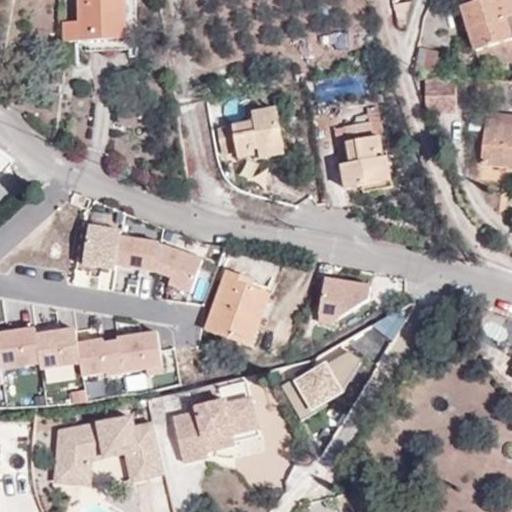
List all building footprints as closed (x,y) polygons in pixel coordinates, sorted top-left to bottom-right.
[(126,0),(80,0),(81,23),(66,24),(66,41),(86,40),(128,38),(126,0)] [(136,0),(126,0),(128,38),(86,40),(87,52),(138,49),(136,0)] [(476,53),(511,41),(511,0),(486,0),(462,8),(476,53)] [(511,62),(511,41),(476,53),(482,72),(511,62)] [(446,55),(421,48),(416,71),(442,76),(446,55)] [(457,114),(458,81),(426,81),(426,114),(457,114)] [(492,102),(494,86),(477,84),(476,100),(492,102)] [(260,152),(285,147),(278,109),(253,114),(255,123),(217,130),(223,157),(237,154),(238,161),(261,156),(260,152)] [(371,124),(372,123),(375,139),(381,138),(386,137),(381,109),(369,112),(371,124)] [(511,116),(489,114),(484,167),(511,170),(511,116)] [(345,191),(366,187),(386,184),(382,160),(378,161),(377,157),(385,155),(381,138),(375,139),(372,123),(371,124),(345,128),(347,142),(351,165),(341,167),(345,191)] [(338,144),(347,142),(345,128),(335,129),(338,144)] [(287,157),(285,147),(260,152),(261,156),(261,160),(287,157)] [(386,184),(366,187),(367,194),(394,189),(389,158),(382,160),(386,184)] [(120,232),(89,227),(82,267),(114,272),(115,268),(120,238),(120,232)] [(120,238),(115,268),(154,274),(159,246),(159,244),(120,238)] [(171,280),(168,288),(190,296),(203,262),(159,246),(154,274),(171,280)] [(206,332),(252,350),(258,333),(253,331),(260,311),(266,313),(272,296),(254,289),(256,282),(227,272),(206,332)] [(372,288),(326,281),(319,323),(331,325),(370,302),(372,288)] [(258,333),(266,313),(260,311),(253,331),(258,333)] [(34,330),(0,334),(0,370),(39,365),(35,337),(34,330)] [(40,370),(80,365),(77,345),(75,331),(35,337),(39,365),(40,370)] [(117,342),(117,343),(122,376),(146,372),(147,376),(162,374),(157,334),(116,340),(117,342)] [(107,378),(122,376),(117,343),(103,345),(102,341),(77,345),(80,365),(82,378),(106,374),(107,378)] [(360,358),(347,349),(296,380),(294,376),(279,385),(299,418),(313,410),(311,407),(340,390),(360,358)] [(205,453),(235,444),(234,440),(232,435),(257,428),(248,398),(227,404),(226,398),(191,408),(193,413),(171,419),(184,465),(206,457),(205,453)] [(135,424),(63,436),(59,477),(93,480),(94,463),(131,459),(147,458),(150,481),(166,477),(154,427),(136,430),(135,424)] [(234,440),(258,433),(257,428),(232,435),(234,440)] [(131,459),(135,485),(150,481),(147,458),(131,459)] [(59,486),(92,489),(93,480),(59,477),(59,486)] [(332,499),(339,511),(349,503),(343,493),(332,499)]
